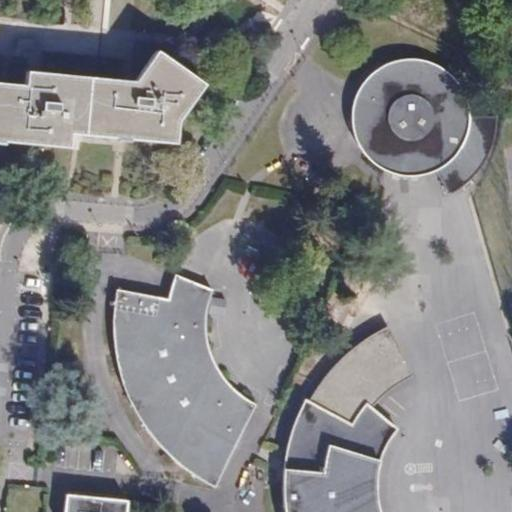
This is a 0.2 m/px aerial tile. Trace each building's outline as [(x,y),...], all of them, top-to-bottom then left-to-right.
[(39,40),(20,38),(19,48),(38,50),(39,40)] [(156,52),(134,82),(26,72),(25,86),(0,83),(0,141),(67,148),(69,134),(173,143),(175,121),(202,84),(156,52)] [(467,126),(468,117),(468,108),(465,97),(460,86),(451,76),(442,68),(431,62),(417,59),(407,59),(391,62),(381,66),(374,71),(367,78),(360,88),(354,103),(352,119),(354,132),(359,144),(367,155),(375,163),(387,170),(401,174),(418,174),(435,169),(445,163),(457,151),(464,139),(467,126)] [(496,117),(468,117),(467,126),(464,139),(457,151),(445,163),(435,169),(449,195),(461,188),(469,180),(478,170),(486,157),(491,144),(495,130),(496,117)] [(213,288),(176,274),(172,284),(168,297),(117,287),(115,300),(115,317),(115,335),(117,352),(119,367),(124,382),(132,401),(141,417),(151,432),(161,444),(171,454),(185,466),(199,477),(215,486),(256,404),(246,398),(236,389),(225,378),(218,365),(211,353),(208,341),(206,327),(207,313),(209,299),(213,288)] [(379,511),(378,509),(376,493),(376,480),(377,469),(381,457),(386,446),(391,437),(398,429),(372,407),(384,395),(397,384),(412,375),(388,325),(376,331),(363,340),(349,351),(336,362),(325,374),(316,387),(308,399),(306,398),(298,415),(292,431),(286,450),(284,472),(283,493),(285,511),(284,511),(379,511)] [(126,511),(128,499),(67,493),(64,511),(126,511)]
